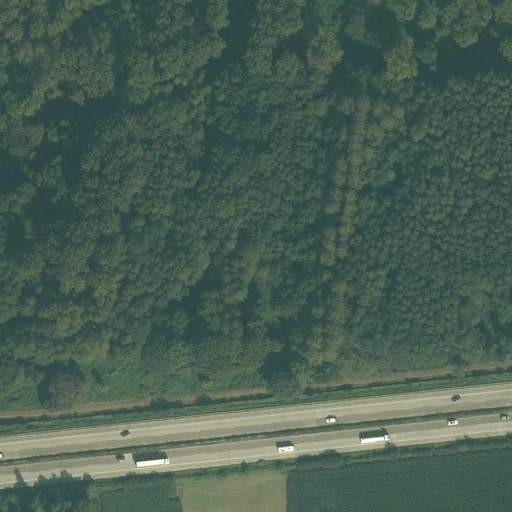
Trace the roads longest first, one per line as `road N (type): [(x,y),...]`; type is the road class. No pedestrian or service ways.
road 1 (motorway): [(0,476),(511,421)]
road 2 (motorway): [(511,398),(0,453)]
road 3 (track): [(0,419),(511,367)]
